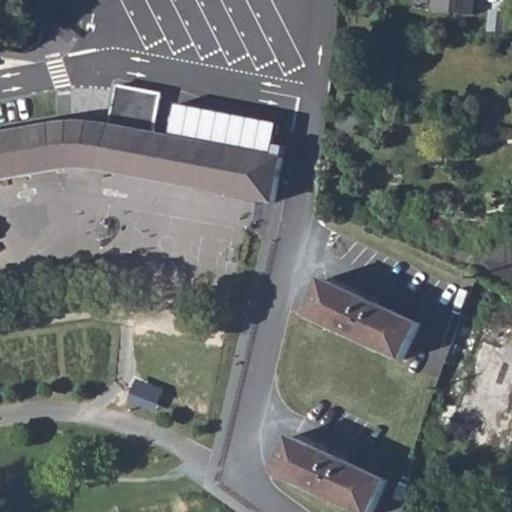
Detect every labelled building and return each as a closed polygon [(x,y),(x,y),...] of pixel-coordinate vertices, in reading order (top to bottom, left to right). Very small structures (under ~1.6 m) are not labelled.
[(473,0),(435,0),(434,11),(472,14),(473,0)] [(511,12),(490,11),(489,33),(509,35),(511,12)] [(0,41),(21,45),(22,32),(0,28),(0,41)] [(0,178),(65,166),(97,167),(130,173),(272,201),(276,202),(285,158),(272,155),(175,136),(156,132),(164,94),(119,86),(113,122),(79,118),(55,121),(0,131),(0,178)] [(279,121),(182,102),(175,136),(272,155),(279,121)] [(339,205),(338,212),(361,222),(363,207),(339,205)] [(326,278),(309,313),(406,358),(422,323),(326,278)] [(440,457),(499,480),(511,445),(511,349),(483,339),(459,404),(445,398),(434,428),(448,433),(440,457)] [(164,390),(139,381),(132,400),(157,409),(164,390)] [(292,436),(276,471),(365,511),(375,511),(390,480),(292,436)]
